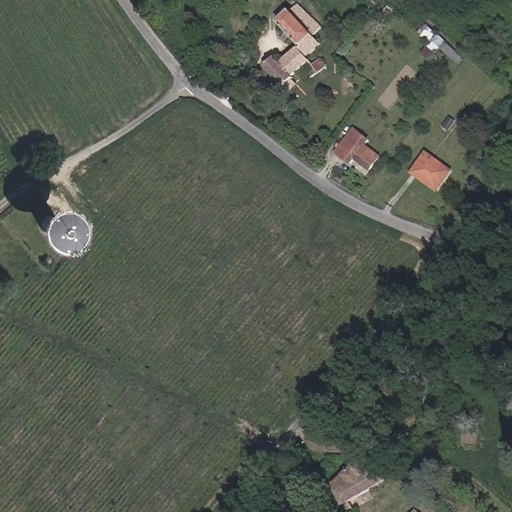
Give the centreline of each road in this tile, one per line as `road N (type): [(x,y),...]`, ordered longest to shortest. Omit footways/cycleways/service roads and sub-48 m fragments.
road 1 (unclassified): [(450,247),(232,511)]
road 2 (tertiary): [(186,83),(316,180),(450,247)]
road 3 (unclassified): [(186,83),(42,175),(0,213)]
